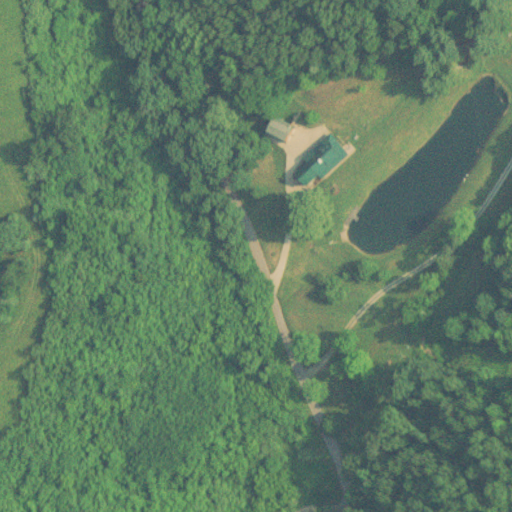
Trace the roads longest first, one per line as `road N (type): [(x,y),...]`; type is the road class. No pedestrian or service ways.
road 1 (residential): [(351,511),(345,476),(301,383),(257,251),(137,0)]
road 2 (residential): [(301,383),(383,290),(468,223),(511,158)]
